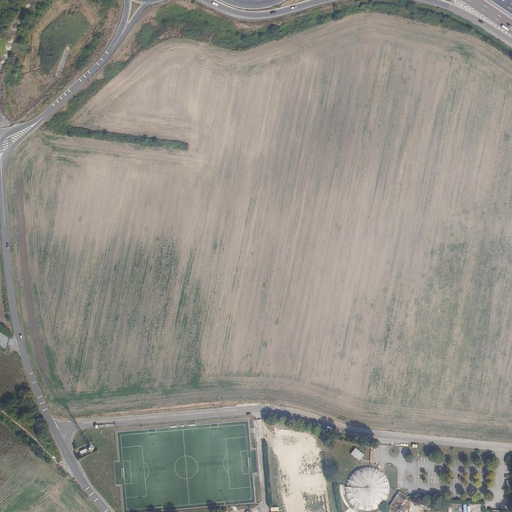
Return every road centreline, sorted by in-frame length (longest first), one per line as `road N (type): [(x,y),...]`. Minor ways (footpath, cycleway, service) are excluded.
road 1 (residential): [(511,446),(359,432),(259,408),(54,430)]
road 2 (tertiary): [(0,162),(19,336),(54,430)]
road 3 (tertiary): [(116,41),(43,117),(0,148)]
road 4 (motorway): [(208,0),(252,15),(326,0)]
